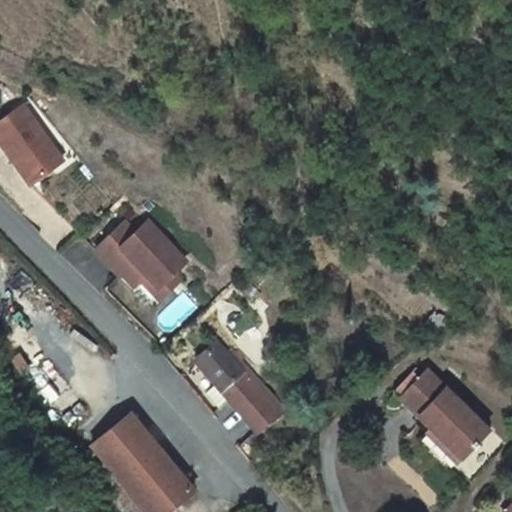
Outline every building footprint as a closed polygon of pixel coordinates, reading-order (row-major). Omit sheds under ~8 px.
[(24,105),(0,121),(0,142),(30,184),(63,160),(24,105)] [(114,232),(95,250),(118,274),(121,272),(132,284),(139,278),(145,273),(157,286),(172,272),(184,260),(147,222),(135,233),(125,243),(114,232)] [(125,222),(114,232),(125,243),(135,233),(125,222)] [(158,298),(179,279),(172,272),(157,286),(145,273),(139,278),(158,298)] [(208,394),(221,410),(231,401),(257,431),(282,410),(256,380),(258,379),(243,362),(248,358),(241,350),(237,354),(233,349),(228,353),(219,342),(196,362),(218,386),(208,394)] [(400,398),(431,428),(461,459),(489,431),(428,370),(417,380),(404,394),(400,398)] [(404,394),(417,380),(412,375),(398,389),(404,394)] [(91,445),(94,449),(146,511),(167,511),(194,491),(130,413),(91,445)] [(461,459),(431,428),(426,433),(457,463),(461,459)] [(146,511),(94,449),(82,459),(125,511),(146,511)]
